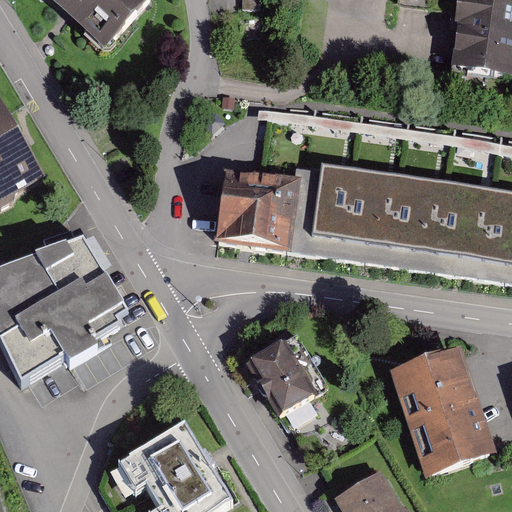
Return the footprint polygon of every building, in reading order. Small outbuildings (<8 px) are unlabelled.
[(161,0),(53,0),(113,53),(161,0)] [(511,0),(461,0),(450,72),(511,81),(511,0)] [(58,189),(7,98),(0,101),(0,208),(6,218),(58,189)] [(296,180),(288,256),(511,287),(511,146),(267,113),(260,176),(296,180)] [(227,172),(219,248),(288,256),(296,180),(260,176),(227,172)] [(150,338),(99,238),(0,288),(0,323),(37,396),(150,338)] [(349,408),(313,343),(259,372),(295,438),(349,408)] [(511,464),(480,357),(410,378),(442,484),(511,464)] [(247,511),(252,509),(204,433),(137,475),(160,511),(247,511)] [(414,511),(400,483),(353,506),(356,511),(414,511)]
